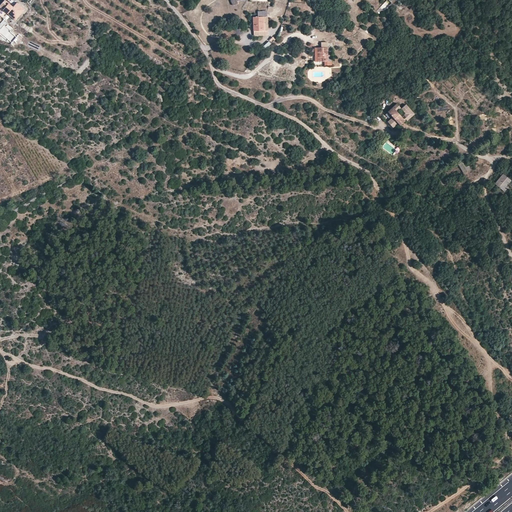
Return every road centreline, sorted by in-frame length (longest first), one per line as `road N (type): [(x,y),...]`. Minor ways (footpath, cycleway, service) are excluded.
road 1 (track): [(347,511),(219,399),(149,405),(0,349)]
road 2 (track): [(511,375),(409,262),(385,189),(274,103)]
road 3 (track): [(511,156),(486,159),(428,134),(387,131),(305,96),(269,105),(218,86),(211,65)]
